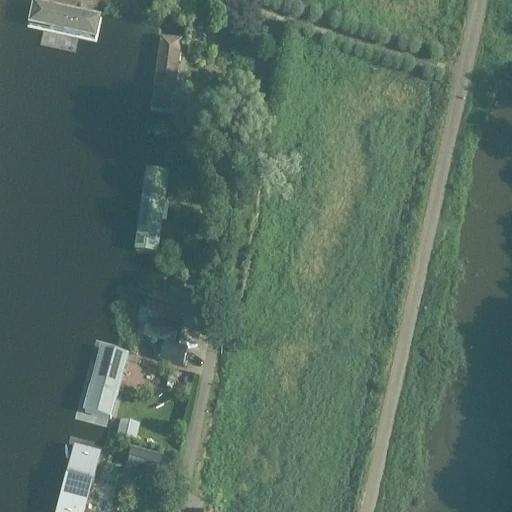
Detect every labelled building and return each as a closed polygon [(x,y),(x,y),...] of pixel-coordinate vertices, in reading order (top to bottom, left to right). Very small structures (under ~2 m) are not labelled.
[(111,1),(104,0),(34,0),(27,33),(100,48),(111,1)] [(149,114),(184,120),(198,48),(162,41),(149,114)] [(242,149),(245,134),(245,133),(212,126),(208,141),(242,149)] [(142,214),(172,218),(177,179),(147,175),(142,214)] [(136,257),(165,260),(171,221),(141,217),(136,257)] [(149,318),(145,337),(177,344),(181,325),(149,318)] [(183,367),(188,347),(164,341),(158,361),(183,367)] [(76,421),(115,430),(135,353),(97,342),(76,421)] [(119,437),(138,440),(140,423),(121,420),(119,437)] [(64,511),(101,511),(114,464),(81,454),(64,511)] [(173,468),(155,462),(151,477),(169,483),(173,468)]
